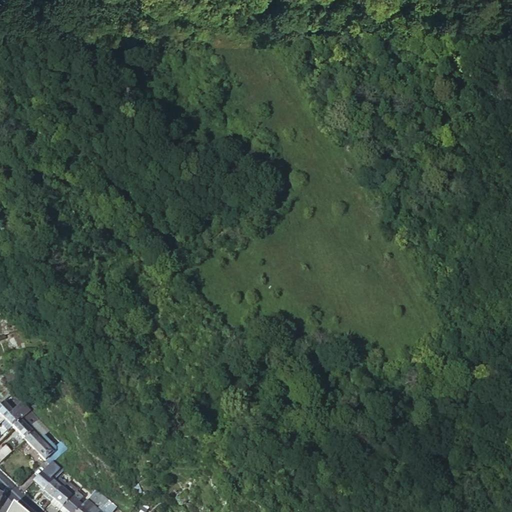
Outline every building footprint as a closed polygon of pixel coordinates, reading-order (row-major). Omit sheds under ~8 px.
[(13,392),(23,387),(13,373),(4,379),(13,392)] [(5,421),(23,404),(17,399),(14,401),(12,400),(4,403),(0,407),(0,415),(4,420),(5,421)] [(13,429),(31,412),(23,404),(5,421),(12,427),(13,429)] [(39,420),(31,412),(13,429),(24,440),(32,433),(29,429),(39,420)] [(49,430),(39,420),(29,429),(32,433),(39,440),(44,435),(49,430)] [(12,427),(5,421),(2,424),(8,431),(12,427)] [(32,433),(24,440),(45,461),(53,453),(51,451),(55,446),(44,435),(39,440),(32,433)] [(53,453),(45,461),(50,465),(52,463),(59,455),(67,447),(61,441),(55,446),(51,451),(53,453)] [(67,462),(62,458),(56,463),(61,468),(67,462)] [(52,463),(50,465),(43,472),(51,479),(59,470),(52,463)] [(75,470),(71,466),(64,473),(69,477),(75,470)] [(43,472),(33,482),(43,491),(53,481),(51,479),(43,472)] [(69,477),(64,473),(62,476),(68,482),(71,479),(69,477)] [(77,485),(83,477),(82,476),(79,473),(72,481),(77,485)] [(53,481),(43,491),(53,499),(62,488),(64,487),(57,481),(55,483),(53,481)] [(93,487),(89,483),(83,490),(87,494),(93,487)] [(62,488),(53,499),(63,507),(72,497),(62,488)] [(76,511),(88,511),(102,495),(95,490),(83,504),(76,511)] [(43,491),(41,494),(50,502),(53,499),(43,491)] [(63,507),(68,511),(76,511),(83,504),(80,502),(82,499),(74,494),(72,497),(63,507)] [(88,511),(99,511),(108,501),(102,495),(88,511)] [(50,502),(50,503),(59,511),(63,507),(53,499),(50,502)] [(121,511),(108,501),(99,511),(121,511)]
